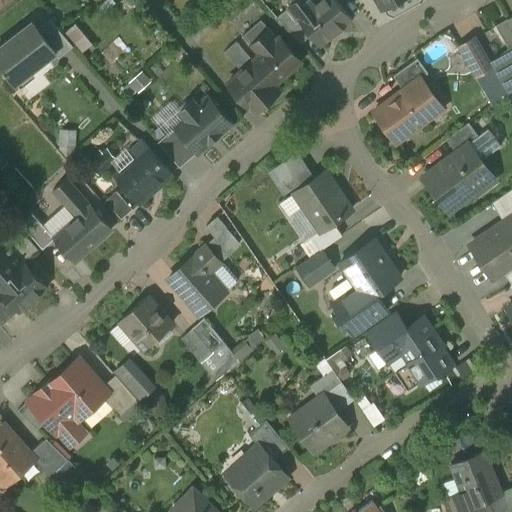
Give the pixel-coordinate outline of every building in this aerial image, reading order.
[(337,0),(318,0),(316,2),(314,0),(296,0),(289,5),(290,6),(312,35),(320,44),(352,19),(337,0)] [(377,0),(383,11),(403,0),(377,0)] [(312,35),(290,6),(277,16),(301,43),(312,35)] [(508,20),(497,26),(497,25),(496,25),(508,47),(511,44),(511,25),(508,18),(507,19),(508,20)] [(242,70),(228,82),(250,107),(250,106),(255,112),(281,89),(276,84),(301,61),(279,36),(278,38),(262,19),(243,36),(259,55),(254,60),(242,70)] [(33,22),(0,47),(0,61),(16,82),(55,52),(56,51),(43,35),(33,22)] [(62,32),(55,26),(43,35),(56,51),(55,52),(59,57),(73,46),(62,32)] [(475,37),(459,46),(476,75),(492,67),(475,37)] [(254,60),(237,40),(225,51),(242,70),(254,60)] [(418,58),(393,75),(403,89),(420,77),(421,79),(429,73),(418,58)] [(403,89),(375,110),(384,122),(389,124),(400,139),(427,120),(423,114),(438,103),(421,79),(420,77),(403,89)] [(209,98),(199,106),(193,100),(181,111),(187,117),(176,126),(184,134),(198,150),(199,151),(231,123),(209,98)] [(469,122),(446,139),(456,152),(468,143),(469,143),(479,136),(479,135),(469,122)] [(176,126),(158,142),(166,150),(184,134),(176,126)] [(489,128),(479,135),(479,136),(469,143),(481,160),(501,145),(489,128)] [(184,134),(166,150),(180,166),(198,150),(184,134)] [(172,174),(143,141),(130,152),(135,158),(115,173),(140,202),(172,174)] [(456,152),(423,176),(450,211),(475,192),(472,188),(492,173),(481,160),(469,143),(468,143),(456,152)] [(109,150),(93,165),(100,173),(117,158),(109,150)] [(326,171),(295,193),(320,230),(321,231),(334,222),(352,209),(326,171)] [(91,205),(69,181),(55,193),(76,217),(76,216),(77,218),(91,205)] [(511,189),(492,203),(502,217),(511,209),(511,189)] [(134,209),(118,192),(107,201),(124,219),(134,209)] [(91,205),(77,218),(76,216),(76,217),(55,236),(55,237),(77,261),(112,230),(91,205)] [(54,236),(33,213),(21,224),(42,248),(55,237),(54,236)] [(511,215),(470,245),(494,279),(511,266),(511,215)] [(334,222),(321,231),(320,230),(312,235),(322,250),(343,235),(334,222)] [(39,249),(18,225),(4,238),(24,261),(25,262),(39,249)] [(4,238),(3,238),(0,240),(0,287),(8,296),(19,309),(20,309),(46,286),(25,262),(24,261),(4,238)] [(400,277),(374,239),(341,262),(360,290),(366,299),(367,300),(377,293),(400,277)] [(207,245),(169,278),(200,314),(227,290),(210,271),(221,262),(207,245)] [(322,250),(298,267),(311,285),(335,268),(322,250)] [(354,290),(334,303),(354,333),(358,330),(346,312),(366,299),(360,290),(356,293),(354,290)] [(366,299),(346,312),(358,330),(388,309),(377,293),(367,300),(366,299)] [(8,296),(1,301),(0,299),(0,325),(1,326),(12,316),(19,309),(8,296)] [(150,296),(123,319),(147,346),(173,322),(150,296)] [(396,311),(367,330),(379,348),(393,339),(392,337),(407,327),(396,311)] [(407,327),(392,337),(393,339),(403,354),(409,363),(423,353),(427,357),(444,345),(423,316),(407,327)] [(224,341),(205,317),(192,328),(212,352),(224,341)] [(393,339),(379,348),(390,363),(403,354),(393,339)] [(103,386),(79,358),(50,383),(48,385),(78,419),(104,397),(109,392),(103,386)] [(117,374),(103,386),(109,392),(104,397),(119,414),(138,398),(117,374)] [(78,419),(48,385),(50,383),(49,381),(38,391),(39,392),(32,399),(32,405),(43,418),(45,417),(57,431),(58,430),(64,438),(80,424),(76,421),(78,419)] [(324,393),(291,419),(316,451),(349,426),(324,393)] [(289,447),(266,419),(249,433),(259,445),(260,444),(274,460),(289,447)] [(30,452),(5,422),(0,426),(0,469),(10,480),(35,459),(36,458),(30,452)] [(69,458),(47,437),(30,452),(36,458),(35,459),(49,476),(69,458)] [(259,445),(247,455),(250,458),(229,476),(229,483),(236,492),(243,492),(254,504),(288,475),(274,460),(260,444),(259,445)] [(501,493),(484,452),(453,464),(464,493),(450,498),(455,511),(483,511),(492,508),(488,499),(501,494),(501,493)] [(219,511),(194,486),(180,501),(191,511),(219,511)] [(511,511),(511,488),(501,493),(501,494),(488,499),(492,508),(493,511),(511,511)] [(380,511),(372,500),(355,511),(380,511)]
